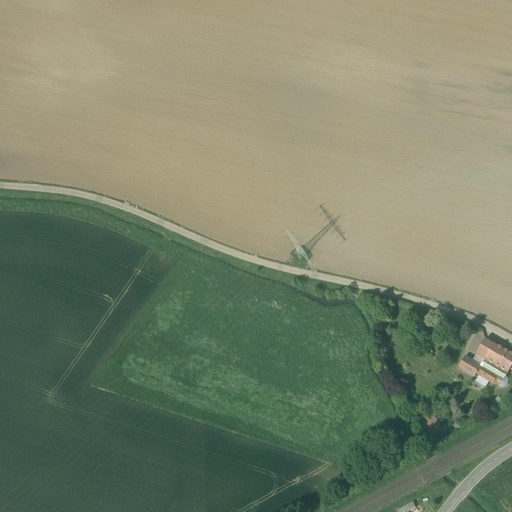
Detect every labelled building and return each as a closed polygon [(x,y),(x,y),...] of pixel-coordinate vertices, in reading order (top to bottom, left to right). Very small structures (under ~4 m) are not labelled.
[(477,355),(473,362),(465,358),(459,368),(475,378),(477,374),(494,385),(494,384),(499,387),(501,388),(503,388),(505,387),(507,384),(508,382),(507,380),(506,378),(510,371),(511,370),(511,354),(495,345),(486,340),(477,355)] [(502,402),(499,397),(489,405),(492,410),(502,402)] [(411,407),(407,409),(412,416),(416,414),(411,407)] [(416,414),(412,416),(418,425),(423,421),(416,414)] [(435,417),(429,421),(439,435),(440,436),(445,432),(435,417)] [(417,426),(429,442),(439,435),(429,421),(427,419),(423,421),(418,425),(417,426)] [(409,511),(416,509),(413,503),(398,511),(397,511),(409,511)]
